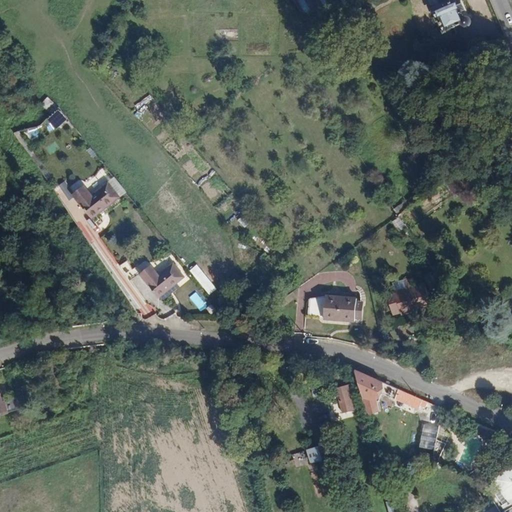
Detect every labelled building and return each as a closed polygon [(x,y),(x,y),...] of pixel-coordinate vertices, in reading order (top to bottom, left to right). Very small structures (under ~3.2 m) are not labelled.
[(294,0),(305,19),(336,0),(294,0)] [(462,0),(438,0),(441,5),(433,9),(438,20),(440,19),(445,31),(465,22),(467,24),(469,24),(471,22),(470,20),(468,19),(468,14),(462,0)] [(41,105),(49,110),(54,102),(47,97),(41,105)] [(51,118),(59,127),(66,121),(58,112),(51,118)] [(511,147),(511,135),(511,134),(498,144),(505,153),(511,148),(511,147)] [(505,153),(498,144),(465,167),(472,176),(505,153)] [(465,167),(458,172),(465,181),(472,176),(465,167)] [(454,179),(448,183),(455,192),(461,188),(454,179)] [(104,184),(82,201),(93,216),(116,199),(104,184)] [(400,216),(392,221),(399,232),(406,227),(400,216)] [(413,262),(388,279),(399,296),(414,286),(418,291),(428,285),(413,262)] [(188,270),(210,294),(217,288),(196,264),(188,270)] [(168,267),(148,282),(159,296),(179,281),(168,267)] [(308,295),(308,319),(362,321),(363,297),(308,295)] [(432,402),(356,370),(363,395),(368,411),(378,407),(376,401),(380,391),(428,412),(432,402)] [(353,384),(345,386),(348,397),(349,399),(356,397),(353,384)] [(348,397),(345,386),(337,388),(340,399),(348,397)] [(419,447),(432,449),(436,426),(423,424),(419,447)] [(511,438),(511,437),(493,429),(489,438),(509,446),(511,438)] [(319,446),(308,450),(312,462),(323,458),(319,446)] [(511,465),(487,481),(505,510),(511,505),(511,465)]
